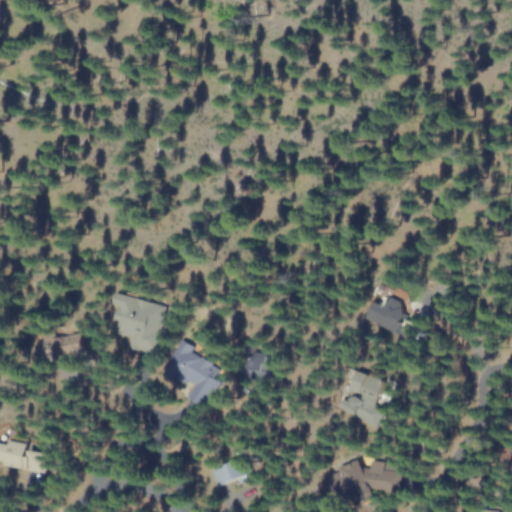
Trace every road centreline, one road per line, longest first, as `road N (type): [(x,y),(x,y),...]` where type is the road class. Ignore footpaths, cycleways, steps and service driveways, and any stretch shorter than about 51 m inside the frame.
road 1 (residential): [(64,511),(90,492),(126,486),(194,511)]
road 2 (residential): [(417,511),(486,410)]
